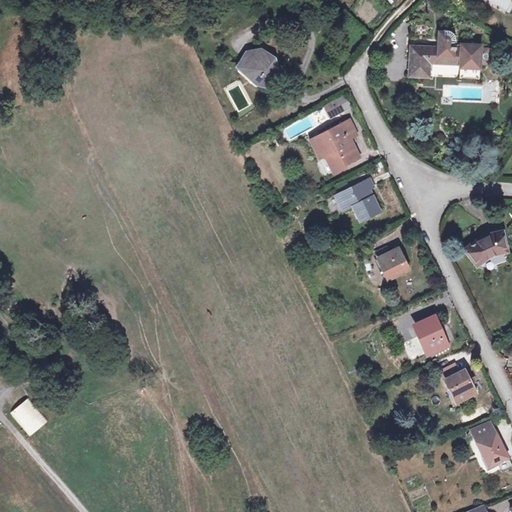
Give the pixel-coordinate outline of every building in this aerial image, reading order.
[(412,40),(432,41),(433,24),(413,24),(412,40)] [(461,68),(481,69),(481,65),(482,50),(482,47),(462,46),(462,51),(456,51),(456,39),(456,36),(451,32),(448,30),(445,30),(445,33),(440,33),(440,49),(411,47),(411,77),(430,78),(431,64),(461,66),(461,68)] [(488,51),(482,50),(481,65),(487,66),(489,64),(490,53),(488,51)] [(270,87),(279,73),(275,61),(271,63),(264,58),(264,51),(253,53),(248,61),(245,59),(241,64),(248,70),(249,68),(260,82),(270,87)] [(347,96),(334,103),(336,107),(327,112),(331,120),(353,109),(347,96)] [(336,107),(334,103),(325,108),(327,112),(336,107)] [(345,167),(358,161),(348,142),(353,139),(359,136),(352,122),(311,142),(320,160),(326,157),(335,175),(346,170),(345,167)] [(363,158),(353,139),(348,142),(358,161),(363,158)] [(372,181),(360,187),(364,194),(367,193),(375,189),(372,181)] [(369,198),(367,193),(364,194),(360,187),(337,198),(345,214),(355,209),(362,225),(382,215),(373,196),(369,198)] [(507,254),(501,233),(489,235),(471,245),(466,249),(478,266),(477,269),(487,271),(507,262),(507,254)] [(409,271),(399,250),(378,261),(387,281),(409,271)] [(444,346),(432,320),(415,328),(427,354),(444,346)] [(476,395),(465,373),(446,383),(457,404),(476,395)] [(9,413),(29,436),(47,421),(27,398),(9,413)] [(24,444),(4,420),(0,423),(0,448),(8,458),(24,444)] [(489,423),(471,431),(490,469),(509,460),(497,434),(495,435),(489,423)]
